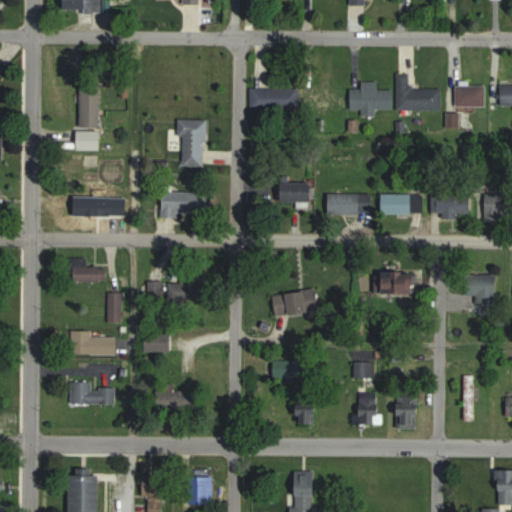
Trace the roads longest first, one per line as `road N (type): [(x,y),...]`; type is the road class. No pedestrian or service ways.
road 1 (residential): [(0,440),(511,446)]
road 2 (residential): [(30,511),(35,0)]
road 3 (residential): [(0,34),(511,36)]
road 4 (residential): [(0,239),(511,240)]
road 5 (residential): [(232,511),(236,36)]
road 6 (residential): [(436,511),(437,240)]
